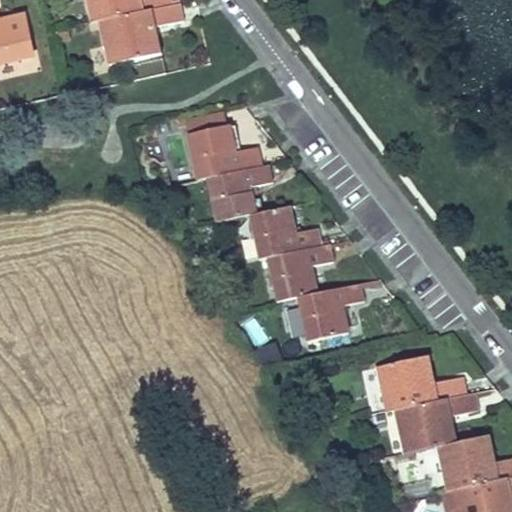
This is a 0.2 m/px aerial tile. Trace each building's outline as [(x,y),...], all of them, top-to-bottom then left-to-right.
[(177,0),(172,1),(171,0),(84,0),(89,24),(98,22),(180,4),(179,0),(177,0)] [(161,55),(155,27),(184,21),(180,4),(98,22),(104,49),(91,52),(95,69),(161,55)] [(0,67),(35,60),(25,14),(0,19),(0,67)] [(227,127),(224,112),(185,120),(185,119),(177,121),(178,129),(186,127),(188,136),(185,137),(195,182),(205,180),(263,168),(259,149),(236,153),(231,126),(227,127)] [(256,188),(274,184),(270,166),(263,168),(205,180),(215,225),(216,224),(248,218),(257,216),(253,197),(258,196),(256,188)] [(322,243),(319,230),(297,235),(291,209),(257,216),(248,218),(257,261),(267,259),(330,246),(329,242),(322,243)] [(319,295),(313,268),(334,263),(331,249),(349,246),(348,243),(330,246),(267,259),(276,304),(297,300),(319,295)] [(350,314),(348,306),(365,303),(362,290),(380,287),(380,283),(319,295),(297,300),(306,343),(350,334),(346,315),(350,314)] [(468,396),(464,379),(435,385),(429,359),(376,371),(385,414),(394,412),(468,396)] [(458,445),(452,418),(480,412),(476,394),(468,396),(394,412),(404,457),(436,450),(458,445)] [(387,428),(384,416),(376,418),(379,430),(387,428)] [(511,479),(511,460),(496,464),(490,438),(458,445),(436,450),(446,494),(511,479)] [(511,511),(511,479),(446,494),(441,495),(444,511),(511,511)]
